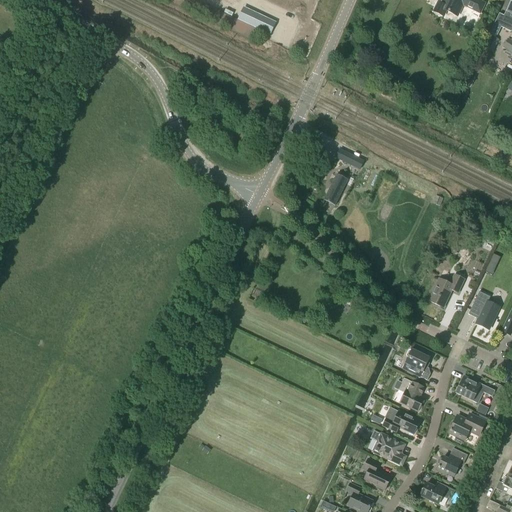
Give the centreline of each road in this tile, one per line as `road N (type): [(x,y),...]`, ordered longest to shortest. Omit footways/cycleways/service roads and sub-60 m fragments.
road 1 (tertiary): [(110,511),(259,195)]
road 2 (unclassified): [(34,0),(133,56),(189,155),(259,195)]
road 3 (tertiary): [(259,195),(349,0)]
road 4 (residential): [(387,511),(423,456),(458,344)]
